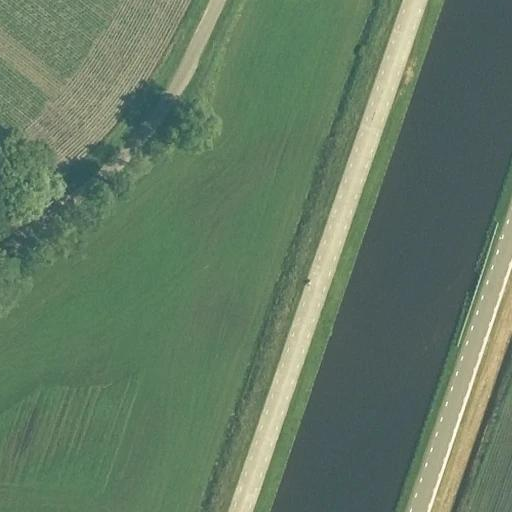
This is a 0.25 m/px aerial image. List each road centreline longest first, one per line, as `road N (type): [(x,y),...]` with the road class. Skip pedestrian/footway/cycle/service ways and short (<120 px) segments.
road 1 (unclassified): [(241,511),(415,0)]
road 2 (unclassified): [(0,251),(73,200),(155,120),(219,0)]
road 3 (tertiary): [(417,511),(511,231)]
